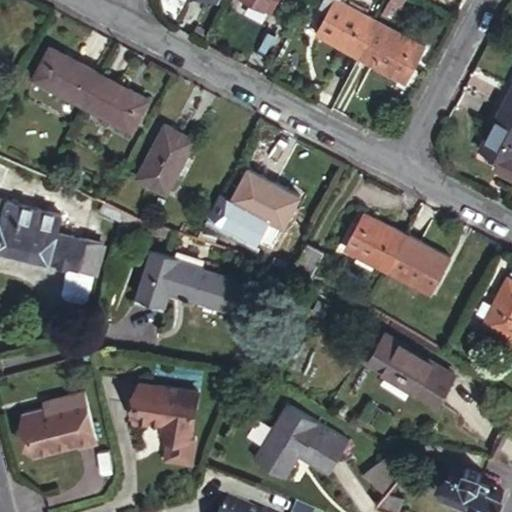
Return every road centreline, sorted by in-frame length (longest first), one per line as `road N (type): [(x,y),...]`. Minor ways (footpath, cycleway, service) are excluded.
road 1 (unclassified): [(116,18),(399,168)]
road 2 (residential): [(492,0),(399,168)]
road 3 (unclassified): [(399,168),(511,227)]
